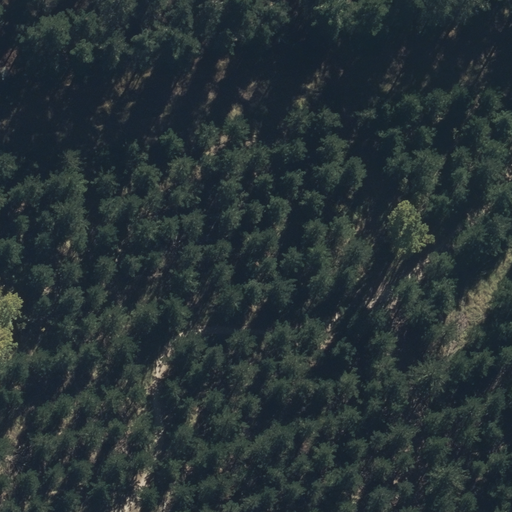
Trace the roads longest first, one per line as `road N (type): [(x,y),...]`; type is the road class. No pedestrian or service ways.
road 1 (unclassified): [(0,117),(511,41)]
road 2 (track): [(334,66),(422,511)]
